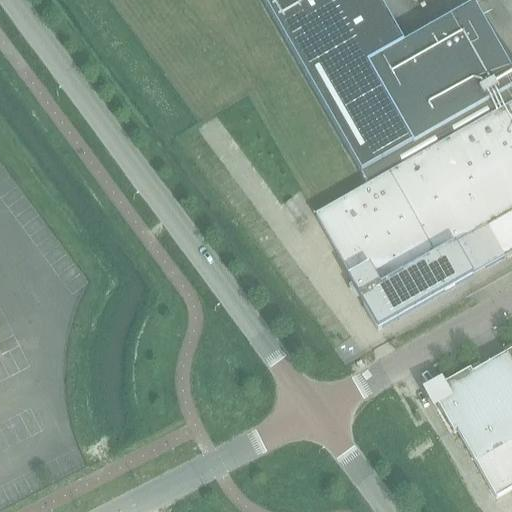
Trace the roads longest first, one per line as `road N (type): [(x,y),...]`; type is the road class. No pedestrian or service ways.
road 1 (unclassified): [(313,412),(13,0)]
road 2 (unclassified): [(511,301),(313,412)]
road 3 (tertiary): [(123,511),(313,412)]
road 4 (tertiary): [(386,511),(313,412)]
